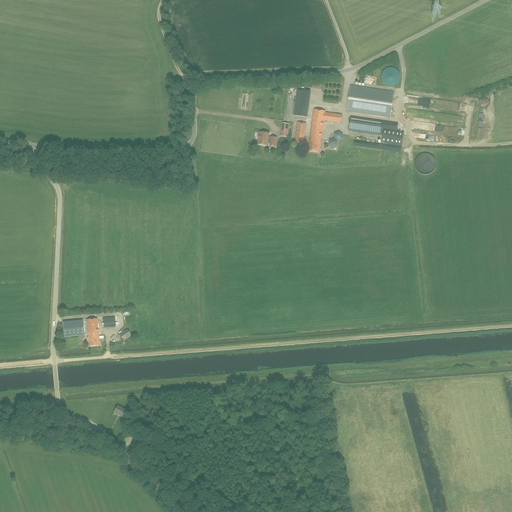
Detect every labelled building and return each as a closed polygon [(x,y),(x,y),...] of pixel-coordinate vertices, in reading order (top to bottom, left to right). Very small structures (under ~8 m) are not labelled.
[(382,74),(381,77),(381,79),(382,82),(384,84),(386,86),(389,87),(391,87),(394,86),(397,85),(398,83),(400,81),(400,78),(400,75),(399,73),(397,70),(395,69),(393,68),(390,68),(387,68),(385,70),(383,72),(382,74)] [(347,111),(390,118),(393,92),(350,86),(347,111)] [(308,109),(310,91),(297,90),(293,116),(307,118),(309,109),(308,109)] [(340,122),(341,114),(324,112),(324,111),(313,110),(308,151),(319,152),(323,120),(340,122)] [(437,113),(436,120),(459,124),(461,117),(437,113)] [(397,131),(398,124),(350,117),(348,131),(380,135),(381,129),(397,131)] [(411,121),(410,128),(442,132),(443,126),(411,121)] [(303,145),(306,124),(298,123),(295,144),(303,145)] [(401,147),(403,133),(383,130),(381,144),(401,147)] [(342,139),(343,134),(339,131),(334,133),(334,138),(329,140),(328,145),(332,148),(337,146),(337,141),(338,141),(342,139)] [(260,132),(258,145),(267,146),(268,144),(270,144),(270,146),(275,147),(277,138),(271,137),(271,138),(268,138),(269,134),(260,132)] [(412,137),(423,138),(423,141),(435,142),(436,133),(412,132),(412,137)] [(401,147),(355,141),(354,145),(400,152),(401,147)] [(103,328),(115,327),(115,317),(102,318),(103,328)] [(89,347),(99,346),(97,319),(87,320),(89,347)] [(64,337),(84,336),(82,320),(62,322),(64,337)] [(118,335),(123,341),(131,335),(126,329),(118,335)] [(123,417),(127,411),(118,406),(114,412),(123,417)]
